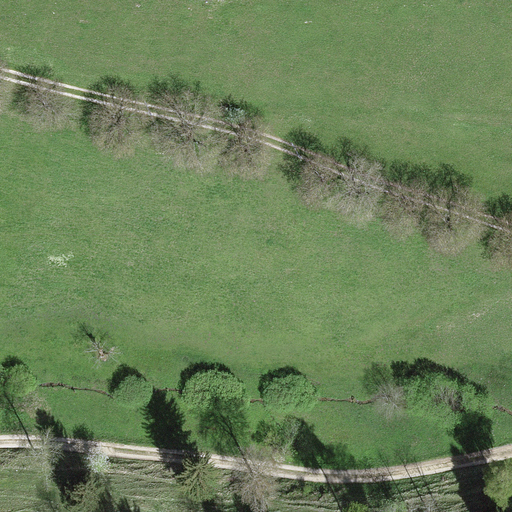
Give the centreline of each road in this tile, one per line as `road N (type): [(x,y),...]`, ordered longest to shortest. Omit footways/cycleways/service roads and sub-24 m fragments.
road 1 (track): [(511,230),(230,130),(0,73)]
road 2 (track): [(0,441),(363,478),(511,450)]
